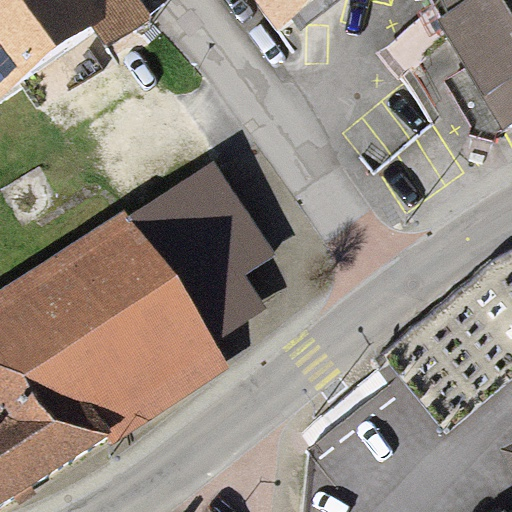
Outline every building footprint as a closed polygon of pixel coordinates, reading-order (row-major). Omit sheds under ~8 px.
[(96,0),(0,0),(0,101),(88,32),(109,16),(96,0)] [(246,0),(283,51),(354,0),(246,0)] [(511,139),(511,0),(423,0),(480,90),(455,105),(486,155),(511,139)] [(109,16),(88,32),(107,56),(147,25),(128,1),(109,16)] [(55,287),(0,323),(0,432),(9,446),(0,452),(0,511),(15,511),(226,372),(133,234),(55,287)]
